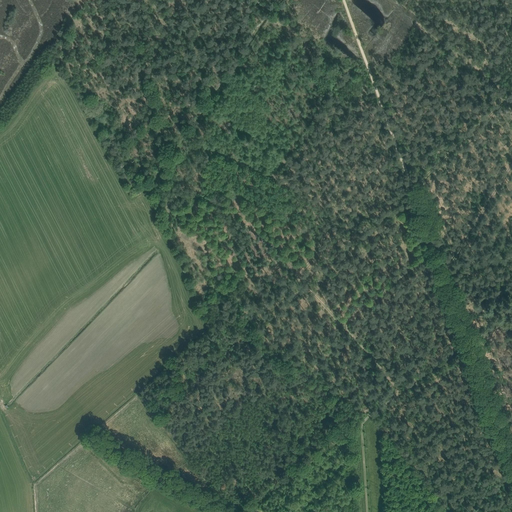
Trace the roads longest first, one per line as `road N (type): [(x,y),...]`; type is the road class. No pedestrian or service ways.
road 1 (track): [(344,0),(435,249)]
road 2 (track): [(435,249),(511,455)]
road 3 (track): [(223,511),(89,432)]
road 4 (track): [(401,393),(360,423),(366,511)]
